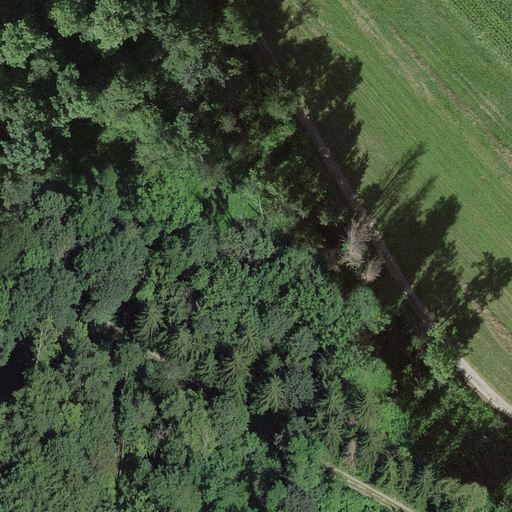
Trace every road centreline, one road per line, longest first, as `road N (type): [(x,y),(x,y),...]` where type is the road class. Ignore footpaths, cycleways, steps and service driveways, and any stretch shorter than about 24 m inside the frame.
road 1 (track): [(247,0),(464,368),(511,416)]
road 2 (track): [(0,245),(232,413),(409,511)]
